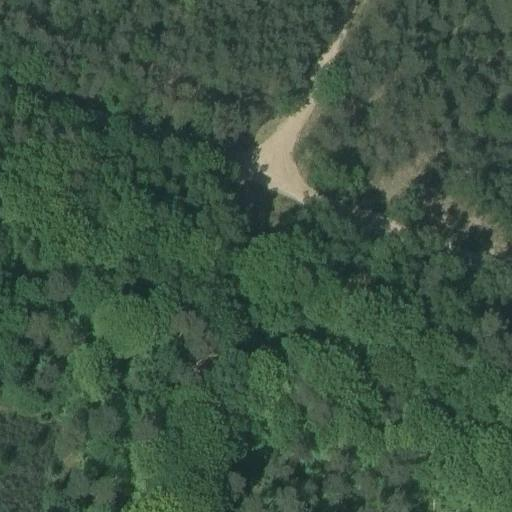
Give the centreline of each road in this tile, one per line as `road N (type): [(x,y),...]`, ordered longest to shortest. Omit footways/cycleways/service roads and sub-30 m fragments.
road 1 (track): [(0,90),(267,179),(511,275)]
road 2 (track): [(226,328),(511,472)]
road 3 (track): [(0,284),(138,303),(226,328)]
road 4 (track): [(267,179),(351,0)]
road 5 (track): [(226,328),(195,511)]
